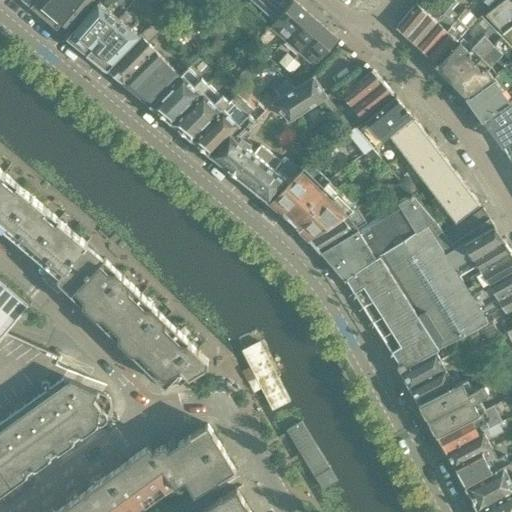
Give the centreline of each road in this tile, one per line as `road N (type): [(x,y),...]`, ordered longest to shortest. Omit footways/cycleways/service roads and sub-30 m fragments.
road 1 (secondary): [(449,511),(292,256),(0,14)]
road 2 (residential): [(511,208),(483,155),(374,32)]
road 3 (residential): [(0,265),(147,415)]
road 4 (residential): [(147,415),(221,404),(291,511)]
road 5 (unclassified): [(19,511),(147,415)]
